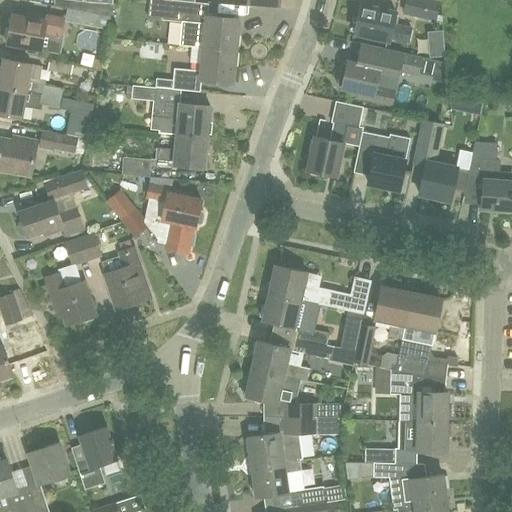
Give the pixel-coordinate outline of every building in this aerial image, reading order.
[(182,0),(163,0),(162,20),(182,22),(180,45),(203,47),(236,50),(239,18),(203,14),(204,3),(195,2),(195,1),(182,0)] [(436,0),(405,0),(403,14),(435,21),(440,1),(436,0)] [(393,24),(396,11),(361,3),(354,33),(390,41),(390,37),(408,41),(411,28),(393,24)] [(111,17),(84,12),(82,25),(108,30),(111,17)] [(7,43),(26,47),(25,52),(37,54),(38,49),(41,50),(44,32),(61,35),(64,19),(29,13),(28,18),(13,15),(7,43)] [(426,30),(428,55),(443,54),(441,28),(426,30)] [(400,70),(418,74),(422,59),(362,45),(358,63),(348,61),(348,63),(343,62),(340,76),(344,77),(342,87),(359,91),(358,96),(392,104),(395,91),(375,86),(379,69),(399,73),(400,70)] [(171,89),(180,90),(199,91),(200,80),(232,83),(236,50),(203,47),(201,72),(174,69),(172,79),(171,89)] [(63,88),(59,87),(44,84),(44,83),(40,82),(43,66),(31,64),(4,59),(0,80),(0,86),(61,98),(63,88)] [(73,64),(64,62),(62,73),(70,75),(73,64)] [(153,100),(151,116),(160,117),(158,132),(177,134),(207,136),(210,105),(179,102),(180,90),(171,89),(132,85),(131,98),(153,100)] [(61,98),(0,86),(0,114),(20,118),(24,100),(60,107),(61,98)] [(71,109),(66,135),(79,137),(78,137),(88,139),(94,105),(73,101),(71,109)] [(358,127),(362,107),(336,101),(331,122),(333,122),(330,140),(315,137),(308,170),(336,176),(343,142),(342,142),(346,125),(358,127)] [(469,169),(459,167),(436,162),(445,124),(423,119),(414,164),(426,167),(420,194),(451,201),(454,189),(465,191),(467,181),(469,169)] [(82,159),(86,140),(78,138),(79,137),(66,135),(42,130),(39,148),(53,151),(53,149),(79,154),(78,158),(82,159)] [(400,189),(408,150),(408,148),(390,144),(391,137),(362,132),(358,154),(373,157),(368,183),(400,189)] [(207,136),(177,134),(175,148),(157,147),(156,159),(174,160),(174,164),(204,167),(207,136)] [(36,143),(22,140),(21,144),(0,140),(0,143),(0,170),(30,176),(36,143)] [(499,143),(475,141),(469,169),(467,181),(484,182),(483,208),(511,209),(511,180),(500,180),(502,163),(498,159),(499,143)] [(151,159),(123,157),(122,174),(144,176),(150,176),(151,159)] [(28,236),(43,230),(44,234),(63,228),(66,236),(84,230),(71,192),(87,186),(82,171),(79,172),(74,174),(45,183),(51,200),(19,210),(22,219),(19,221),(17,224),(20,233),(23,235),(27,233),(28,236)] [(188,193),(149,185),(147,197),(166,202),(158,240),(167,242),(165,247),(188,252),(193,227),(196,228),(197,224),(200,225),(203,223),(205,215),(203,212),(199,211),(202,200),(187,197),(188,193)] [(150,225),(121,189),(106,201),(135,237),(150,225)] [(94,233),(79,237),(88,260),(101,255),(94,233)] [(79,237),(65,242),(72,265),(75,264),(88,260),(79,237)] [(150,297),(134,248),(120,253),(125,268),(105,274),(116,308),(150,297)] [(276,264),(269,292),(316,302),(320,303),(364,313),(370,282),(358,279),(353,297),(303,286),(307,271),(276,264)] [(60,272),(46,277),(57,311),(62,310),(67,324),(96,315),(84,281),(81,282),(65,287),(60,272)] [(389,336),(402,338),(411,292),(381,286),(375,317),(391,320),(388,335),(389,335),(389,336)] [(269,292),(263,319),(274,322),(294,327),(294,324),(298,325),(310,328),(314,329),(317,316),(320,303),(316,302),(269,292)] [(411,292),(402,338),(396,370),(395,371),(422,376),(425,376),(428,361),(414,358),(420,327),(435,330),(441,298),(411,292)] [(0,297),(0,306),(6,324),(21,319),(13,294),(0,297)] [(367,364),(374,326),(361,324),(353,362),(367,364)] [(298,325),(296,338),(327,345),(329,333),(314,329),(310,328),(298,325)] [(296,338),(293,350),(303,352),(324,357),(327,345),(296,338)] [(259,340),(252,367),(283,374),(307,379),(310,368),(300,366),(303,352),(293,350),(289,349),(290,347),(269,342),(259,340)] [(3,345),(0,346),(0,378),(13,374),(3,345)] [(457,357),(446,355),(446,365),(457,366),(457,357)] [(246,379),(243,393),(246,394),(246,395),(263,399),(287,404),(288,416),(320,417),(320,416),(320,406),(316,406),(316,403),(316,402),(295,403),(297,392),(300,380),(307,381),(307,379),(283,374),(252,367),(249,380),(246,379)] [(401,405),(401,420),(447,422),(447,391),(422,391),(422,376),(395,371),(396,370),(390,369),(390,393),(402,393),(401,405)] [(264,434),(247,436),(252,466),(300,460),(296,433),(341,433),(341,416),(320,416),(320,417),(288,416),(288,433),(276,433),(264,434)] [(447,422),(401,420),(400,434),(400,448),(417,449),(417,451),(446,452),(447,422)] [(52,425),(28,433),(32,445),(56,437),(52,425)] [(83,445),(71,449),(77,465),(85,489),(107,482),(105,476),(121,471),(117,458),(116,458),(111,443),(114,442),(112,438),(110,439),(106,427),(79,436),(83,445)] [(38,483),(40,482),(69,473),(59,442),(28,452),(38,483)] [(395,449),(365,448),(365,462),(375,462),(395,463),(395,449)] [(37,511),(30,490),(29,486),(17,490),(7,459),(0,461),(0,495),(7,493),(12,511),(37,511)] [(300,460),(252,466),(256,496),(263,495),(297,490),(299,506),(326,503),(326,502),(347,499),(345,489),(345,485),(324,488),(323,486),(304,489),(301,470),(300,460)] [(395,463),(375,462),(375,475),(390,476),(394,508),(415,505),(447,501),(443,473),(407,478),(407,476),(407,463),(395,463)] [(49,511),(41,486),(30,490),(37,511),(49,511)] [(92,511),(135,511),(146,509),(141,494),(91,509),(92,511)] [(448,511),(447,501),(415,505),(394,508),(395,509),(398,509),(398,511),(448,511)] [(327,511),(326,503),(299,506),(284,508),(284,511),(327,511)]
